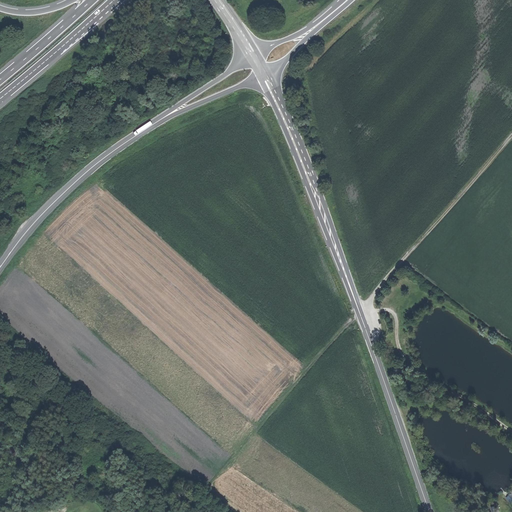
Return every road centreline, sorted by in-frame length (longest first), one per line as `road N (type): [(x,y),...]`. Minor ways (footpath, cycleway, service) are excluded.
road 1 (tertiary): [(430,511),(266,76)]
road 2 (track): [(359,311),(511,137)]
road 3 (secondary): [(0,266),(70,185),(159,119)]
road 4 (motorway): [(0,98),(113,0)]
road 5 (motorway): [(91,0),(0,79)]
